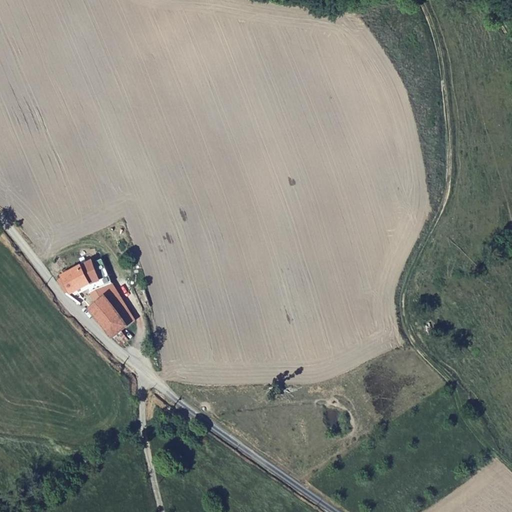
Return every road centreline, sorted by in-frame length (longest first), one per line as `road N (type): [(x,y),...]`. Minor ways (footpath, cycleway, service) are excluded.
road 1 (track): [(421,0),(439,57),(450,165),(447,192),(408,278),(404,325),(511,461)]
road 2 (unclassified): [(0,220),(142,378),(333,511)]
road 3 (track): [(142,378),(141,320),(102,249),(85,244),(36,265)]
